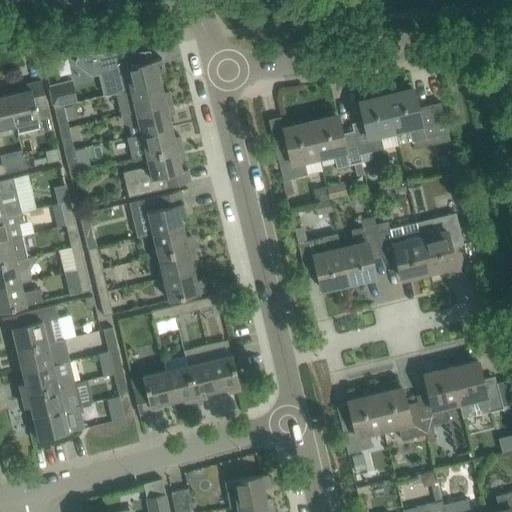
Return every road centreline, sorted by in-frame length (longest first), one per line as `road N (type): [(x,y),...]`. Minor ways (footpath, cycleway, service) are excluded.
road 1 (unclassified): [(216,74),(511,38)]
road 2 (unclassified): [(283,355),(216,74)]
road 3 (residential): [(296,422),(23,494)]
road 4 (residential): [(465,310),(283,355)]
